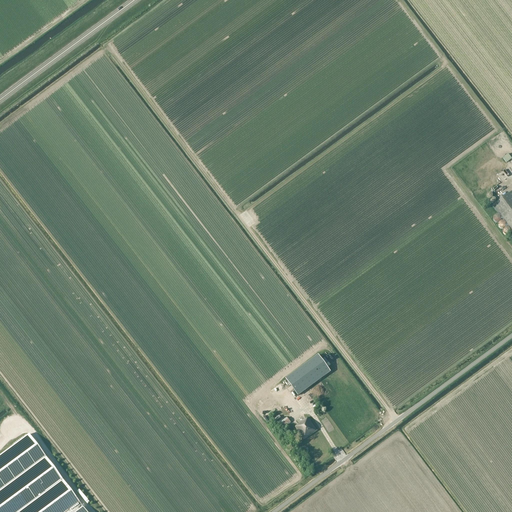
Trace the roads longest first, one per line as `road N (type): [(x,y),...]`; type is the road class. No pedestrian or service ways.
road 1 (unclassified): [(275,511),(511,337)]
road 2 (primary): [(0,99),(134,0)]
